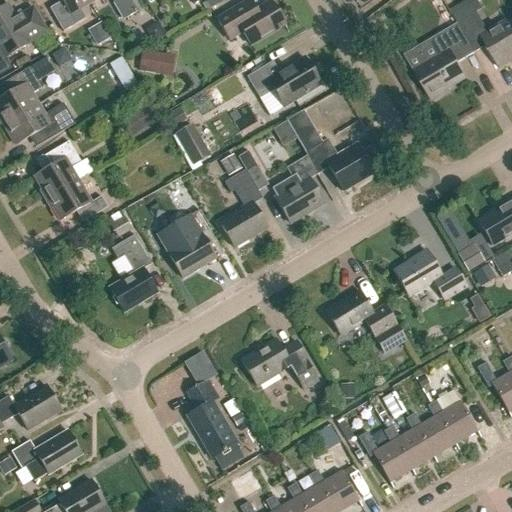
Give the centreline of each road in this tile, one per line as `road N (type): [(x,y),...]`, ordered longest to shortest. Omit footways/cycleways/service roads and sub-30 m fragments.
road 1 (residential): [(127,378),(140,362),(428,189)]
road 2 (residential): [(319,0),(428,189)]
road 3 (residential): [(127,378),(33,305),(0,251)]
road 4 (residential): [(196,511),(127,378)]
